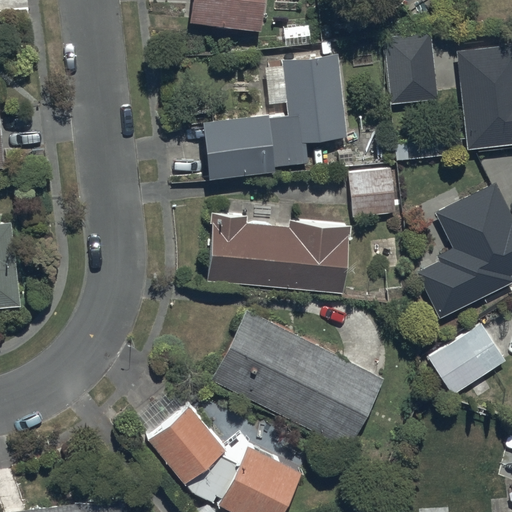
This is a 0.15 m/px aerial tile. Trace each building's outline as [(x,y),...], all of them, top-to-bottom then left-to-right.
[(265,0),(193,0),(191,24),(262,32),(265,0)] [(430,31),(383,36),(390,104),(437,99),(430,31)] [(511,44),(458,50),(468,149),(511,145),(511,44)] [(341,56),(280,62),(286,116),(270,118),(270,115),(202,122),(208,181),(274,174),(274,168),(307,165),(305,143),(349,138),(341,56)] [(394,156),(401,156),(405,205),(446,201),(441,150),(407,153),(406,138),(392,139),(394,156)] [(392,167),(349,171),(353,217),(396,214),(392,167)] [(511,214),(496,182),(435,212),(453,248),(437,256),(440,261),(416,273),(440,319),(511,282),(511,279),(511,277),(511,276),(511,214)] [(213,224),(208,281),(344,294),(350,227),(291,221),(290,227),(248,223),(249,215),(212,212),(211,224),(213,224)] [(0,298),(15,297),(7,215),(0,215),(0,298)] [(385,380),(247,310),(212,380),(350,449),(385,380)] [(480,322),(427,357),(452,396),(505,360),(480,322)] [(220,440),(170,379),(133,411),(147,428),(145,430),(190,484),(245,511),(275,511),(299,466),(245,439),(248,437),(238,426),(220,440)] [(81,505),(10,511),(126,511),(125,494),(81,499),(81,505)]
